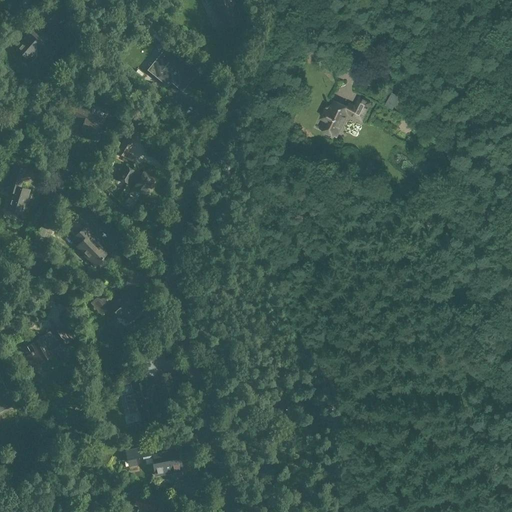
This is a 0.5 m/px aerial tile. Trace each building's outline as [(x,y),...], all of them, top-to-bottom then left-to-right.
[(205,0),(207,5),(212,3),(224,30),(242,22),(232,0),(205,0)] [(51,25),(47,29),(54,35),(66,21),(56,13),(48,22),(51,25)] [(161,28),(149,18),(145,23),(157,33),(161,28)] [(45,61),(45,62),(57,48),(33,27),(24,37),(26,38),(16,49),(30,61),(39,51),(48,58),(45,61)] [(182,91),(195,74),(164,49),(147,70),(167,86),(171,82),(182,91)] [(427,93),(409,83),(401,98),(411,103),(416,94),(424,99),(427,93)] [(334,100),(330,108),(326,106),(320,118),(324,120),(320,128),(325,130),(325,135),(330,137),(333,135),(335,136),(340,126),(347,113),(361,120),(370,103),(359,97),(354,107),(348,104),(347,107),(334,100)] [(70,115),(84,121),(80,130),(89,134),(88,136),(96,139),(102,123),(86,117),(91,105),(76,99),(70,115)] [(128,152),(140,133),(131,127),(120,143),(122,144),(117,153),(133,163),(137,158),(128,152)] [(14,166),(10,179),(6,191),(11,193),(6,210),(21,215),(29,191),(19,188),(25,170),(14,166)] [(134,172),(125,167),(119,179),(127,184),(134,188),(135,187),(140,190),(139,192),(144,194),(143,195),(144,199),(147,199),(150,197),(149,193),(148,193),(156,180),(151,177),(151,176),(143,171),(142,173),(140,172),(138,175),(134,173),(134,172)] [(81,243),(77,246),(96,266),(105,256),(107,253),(90,235),(92,233),(86,226),(75,237),(81,243)] [(137,272),(129,265),(122,274),(130,280),(137,272)] [(121,317),(122,316),(128,323),(139,313),(133,307),(136,304),(125,291),(116,299),(111,294),(106,298),(101,293),(90,303),(102,316),(107,311),(108,312),(112,308),(121,317)] [(28,346),(32,352),(25,356),(32,367),(57,353),(61,361),(68,357),(67,354),(69,353),(64,345),(73,339),(65,325),(42,339),(40,337),(35,340),(36,341),(28,346)] [(141,366),(129,369),(120,385),(145,379),(141,366)] [(153,407),(146,382),(131,386),(134,394),(124,397),(129,415),(139,412),(142,421),(155,418),(152,408),(153,407)] [(0,390),(0,411),(13,405),(8,396),(3,398),(0,390)] [(141,447),(123,451),(125,461),(124,461),(125,467),(129,466),(129,468),(138,466),(136,459),(143,458),(141,447)] [(180,462),(179,457),(178,458),(176,451),(153,455),(155,462),(153,463),(156,478),(182,472),(181,467),(183,464),(180,462)] [(149,511),(161,511),(154,510),(156,502),(137,496),(134,504),(151,509),(149,511)]
